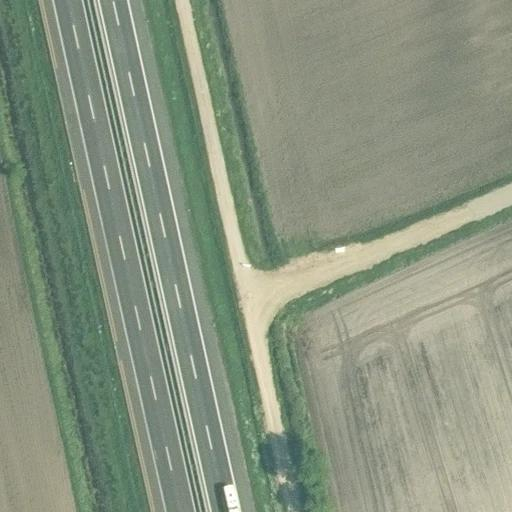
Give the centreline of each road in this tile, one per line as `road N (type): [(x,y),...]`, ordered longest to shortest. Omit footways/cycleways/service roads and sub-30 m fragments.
road 1 (motorway): [(224,511),(110,0)]
road 2 (motorway): [(65,0),(178,511)]
road 3 (track): [(302,511),(189,0)]
road 4 (track): [(255,300),(511,191)]
